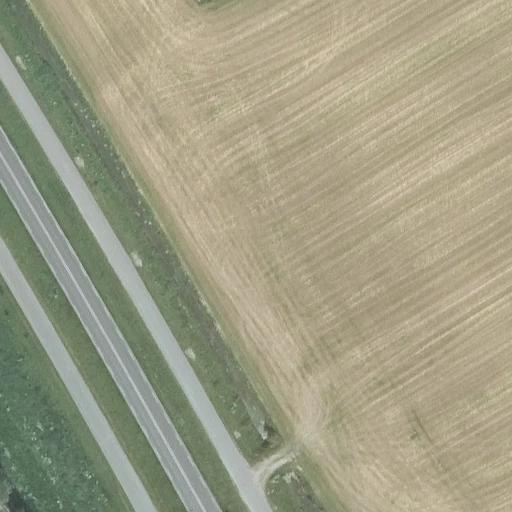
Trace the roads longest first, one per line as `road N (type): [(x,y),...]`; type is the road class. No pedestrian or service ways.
road 1 (unclassified): [(0,62),(260,511)]
road 2 (primary): [(180,470),(0,156)]
road 3 (unclassified): [(0,257),(145,511)]
